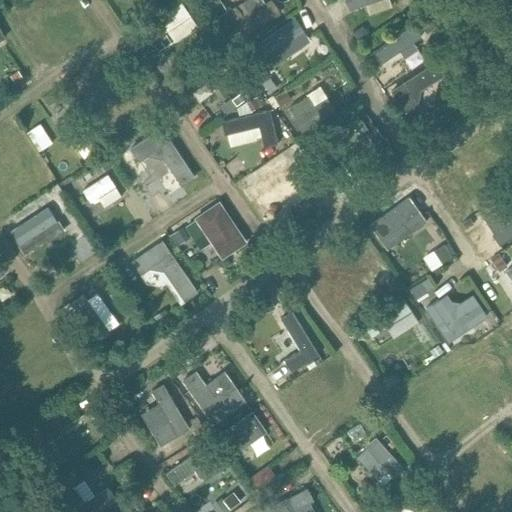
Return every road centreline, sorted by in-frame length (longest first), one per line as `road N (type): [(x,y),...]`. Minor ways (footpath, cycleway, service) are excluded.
road 1 (residential): [(286,259),(433,470)]
road 2 (residential): [(213,310),(352,511)]
road 3 (residential): [(222,179),(37,303)]
road 4 (residential): [(307,0),(418,166)]
road 5 (residential): [(123,42),(222,179)]
road 6 (residential): [(286,259),(418,166)]
road 7 (residential): [(95,390),(178,511)]
road 8 (residential): [(95,390),(213,310)]
road 9 (residential): [(418,166),(482,269)]
